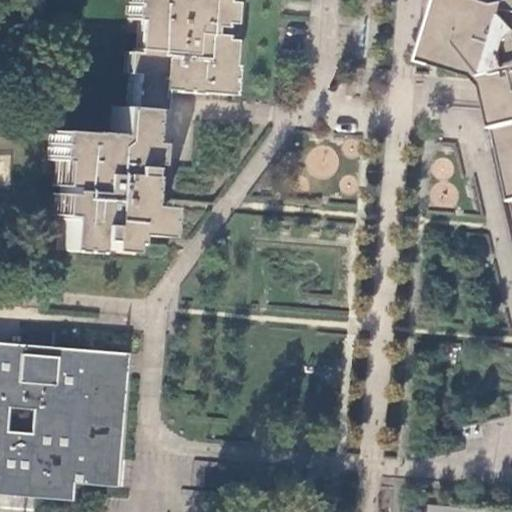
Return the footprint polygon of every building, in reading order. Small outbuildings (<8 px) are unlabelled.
[(124,105),(142,106),(156,108),(157,89),(225,94),(228,64),(216,64),(217,53),(219,34),(205,33),(206,24),(217,25),(219,0),(127,0),(126,18),(139,19),(137,49),(129,48),(124,105)] [(511,5),(494,0),(471,0),(451,67),(502,82),(506,85),(511,89),(511,5)] [(452,101),(474,104),(477,81),(455,79),(452,101)] [(138,152),(142,106),(124,105),(110,104),(108,132),(48,128),(46,158),(60,158),(53,248),(83,251),(85,239),(120,242),(120,233),(153,236),(156,205),(138,204),(139,190),(140,175),(135,175),(138,152)] [(0,495),(12,496),(24,497),(67,501),(68,485),(112,488),(124,354),(0,343),(0,495)] [(511,511),(406,502),(405,511),(511,511)]
